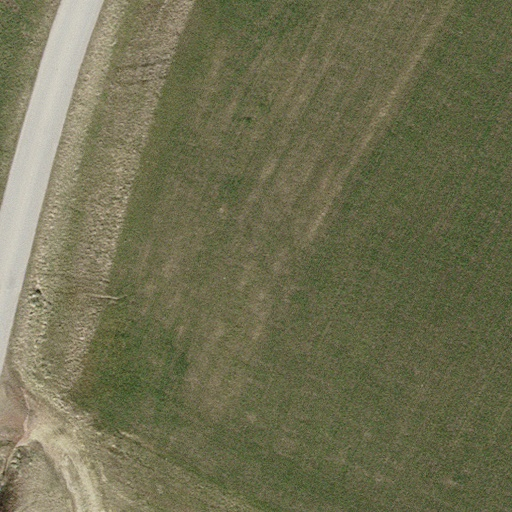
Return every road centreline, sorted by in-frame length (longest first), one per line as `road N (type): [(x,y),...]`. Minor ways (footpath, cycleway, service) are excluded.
road 1 (unclassified): [(88,0),(42,134),(0,304)]
road 2 (track): [(0,374),(50,424),(88,511)]
